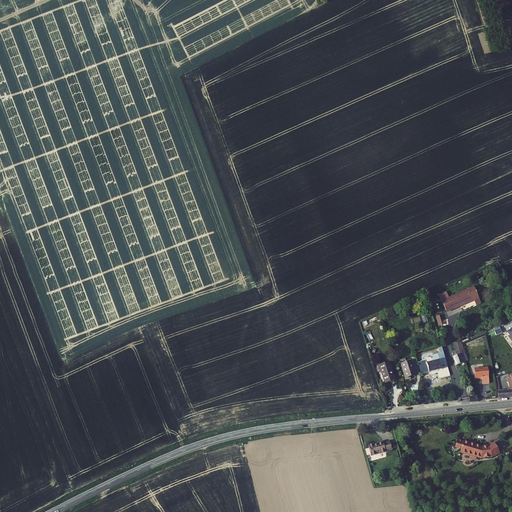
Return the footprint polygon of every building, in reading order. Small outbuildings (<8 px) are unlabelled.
[(443,299),(448,310),(461,304),(462,305),(476,299),(478,303),(482,301),(475,285),(450,296),(443,299)] [(448,290),(441,294),(443,299),(450,296),(448,290)] [(460,350),(462,357),(466,355),(460,339),(456,340),(460,350)] [(456,352),(451,354),(455,363),(463,360),(462,357),(460,350),(456,352)] [(427,361),(422,363),(425,372),(442,367),(440,361),(446,359),(445,356),(439,358),(431,360),(427,361)] [(387,357),(377,360),(380,369),(380,368),(384,381),(394,378),(387,357)] [(412,359),(401,362),(404,376),(416,373),(412,359)] [(487,365),(472,366),(473,376),(481,375),(481,381),(487,381),(487,365)] [(511,366),(506,368),(511,387),(497,388),(498,396),(511,395),(511,366)] [(463,440),(457,438),(455,445),(461,447),(460,451),(471,454),(470,457),(475,458),(476,456),(481,457),(492,456),(494,455),(493,453),(499,451),(494,442),(489,445),(482,446),(475,443),(475,444),(470,442),(471,441),(464,439),(463,440)] [(382,440),(368,443),(371,454),(392,449),(390,440),(383,442),(382,440)]
